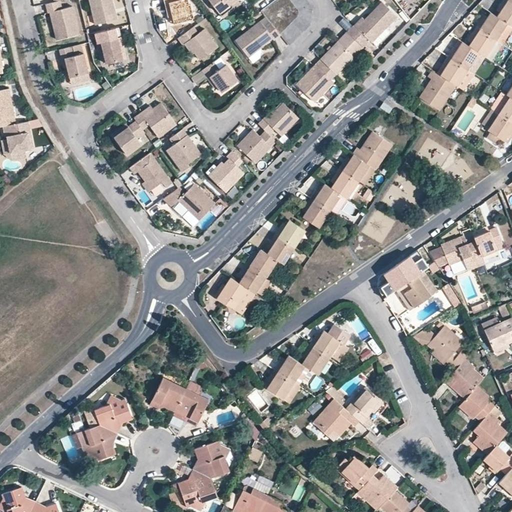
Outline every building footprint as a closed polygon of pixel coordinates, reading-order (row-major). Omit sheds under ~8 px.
[(61,0),(54,2),(45,4),(48,13),(50,12),(56,40),(79,34),(73,7),(63,9),(61,0)] [(110,11),(113,11),(110,0),(88,0),(94,25),(113,21),(110,11)] [(113,0),(115,9),(124,7),(122,0),(113,0)] [(169,12),(172,24),(188,20),(193,16),(190,5),(188,3),(187,0),(163,0),(164,3),(167,3),(169,12)] [(229,5),(233,10),(240,5),(236,0),(208,0),(218,13),(229,5)] [(288,0),(275,0),(263,12),(272,22),(276,18),(284,28),(301,13),(288,0)] [(502,9),(499,12),(496,17),(506,23),(511,27),(511,3),(507,0),(502,0),(498,6),(502,9)] [(332,80),(370,41),(372,43),(398,17),(383,3),(374,12),(374,15),(372,17),(371,15),(365,21),(363,18),(348,34),(348,33),(311,72),(313,74),(306,82),(304,79),(298,86),(315,102),(335,83),(332,80)] [(222,18),(233,10),(229,5),(218,13),(222,18)] [(484,21),(481,18),(475,27),(495,40),(506,23),(496,17),(489,13),(487,16),(484,21)] [(258,46),(259,48),(260,47),(272,38),(274,39),(280,34),(270,22),(264,26),(260,21),(235,41),(248,57),(257,50),(255,48),(258,46)] [(114,28),(122,60),(126,59),(118,27),(114,28)] [(185,43),(192,54),(198,61),(217,47),(204,28),(197,33),(193,27),(176,39),(181,46),(182,45),(185,43)] [(473,38),(471,42),(468,46),(478,53),(484,56),(495,40),(475,27),(469,36),(473,38)] [(105,64),(122,60),(114,28),(94,33),(96,44),(100,43),(105,64)] [(456,50),(452,48),(447,56),(467,70),(478,53),(468,46),(461,42),(459,46),(456,50)] [(190,56),(192,54),(185,43),(182,45),(190,56)] [(257,50),(248,57),(253,63),(260,58),(260,47),(259,48),(258,46),(255,48),(257,50)] [(58,50),(60,60),(64,59),(66,68),(68,78),(70,84),(89,79),(88,73),(83,53),(75,55),(72,47),(58,50)] [(445,68),(443,71),(440,76),(454,86),(456,87),(467,70),(447,56),(441,65),(445,68)] [(210,77),(217,86),(222,93),(237,81),(225,65),(218,70),(213,63),(201,71),(207,78),(207,79),(210,77)] [(207,78),(201,71),(191,78),(196,85),(207,78)] [(438,110),(454,86),(440,76),(431,71),(427,77),(432,80),(424,92),(423,91),(419,97),(438,110)] [(311,72),(304,79),(306,82),(313,74),(311,72)] [(214,88),(217,86),(210,77),(207,79),(214,88)] [(91,87),(89,79),(70,84),(71,91),(91,87)] [(0,125),(4,125),(16,123),(9,87),(0,89),(0,125)] [(490,108),(498,113),(509,96),(501,91),(490,108)] [(511,98),(509,96),(498,113),(511,122),(511,98)] [(477,100),(472,97),(467,105),(472,108),(477,100)] [(388,113),(391,108),(382,102),(380,107),(388,113)] [(143,116),(140,113),(133,118),(135,121),(141,129),(148,124),(157,137),(175,123),(160,103),(152,109),(143,116)] [(266,120),(263,118),(257,124),(265,131),(269,134),(274,129),(281,135),(298,117),(283,103),(276,110),(266,120)] [(150,106),(140,113),(143,116),(152,109),(150,106)] [(274,107),(263,118),(266,120),(276,110),(274,107)] [(488,128),(498,113),(490,108),(480,123),(488,128)] [(511,134),(511,122),(498,113),(488,128),(486,129),(489,131),(485,137),(496,144),(500,138),(503,140),(506,135),(508,132),(511,134)] [(16,123),(4,125),(7,136),(8,136),(12,152),(26,149),(35,148),(29,120),(16,123)] [(127,127),(113,137),(125,155),(140,144),(136,138),(144,132),(141,129),(135,121),(127,127)] [(110,134),(113,137),(127,127),(125,124),(110,134)] [(276,141),(269,134),(265,131),(260,136),(253,129),(237,146),(255,163),(276,141)] [(184,140),(187,137),(182,130),(170,140),(175,146),(167,152),(183,173),(190,168),(188,165),(200,156),(194,147),(191,149),(184,140)] [(354,154),(370,164),(377,169),(393,144),(374,131),(370,137),(371,138),(363,150),(358,146),(353,153),(354,154)] [(12,152),(8,136),(7,136),(1,137),(4,154),(13,160),(28,157),(26,149),(12,152)] [(194,147),(187,137),(184,140),(191,149),(194,147)] [(222,162),(208,176),(225,191),(244,172),(237,166),(242,161),(230,149),(225,154),(227,156),(222,162)] [(172,184),(149,153),(129,168),(134,175),(138,172),(146,182),(152,190),(159,184),(164,190),(172,184)] [(349,162),(345,160),(339,168),(359,181),(360,179),(370,164),(354,154),(351,158),(349,162)] [(206,174),(208,176),(222,162),(219,160),(206,174)] [(377,169),(370,164),(360,179),(367,183),(377,169)] [(342,194),(347,198),(359,181),(339,168),(333,177),(337,180),(335,183),(332,187),(342,194)] [(151,190),(152,190),(146,182),(142,185),(147,193),(151,190)] [(320,191),(317,189),(311,197),(331,210),(342,194),(332,187),(326,183),(323,187),(320,191)] [(155,196),(164,190),(159,184),(152,190),(151,190),(155,196)] [(185,207),(199,220),(215,204),(194,184),(185,193),(179,187),(163,198),(173,207),(179,201),(185,207)] [(226,193),(232,199),(239,192),(233,186),(226,193)] [(375,193),(368,189),(364,196),(370,200),(375,193)] [(337,214),(347,198),(342,194),(331,210),(337,214)] [(309,208),(307,212),(304,216),(320,227),(331,210),(311,197),(305,205),(309,208)] [(196,223),(199,220),(185,207),(182,209),(196,223)] [(285,229),(281,227),(276,235),(295,247),(306,231),(290,221),(287,225),(285,229)] [(471,231),(473,236),(490,229),(488,224),(471,231)] [(481,255),(497,249),(504,246),(496,227),(490,229),(473,236),(475,240),(481,255)] [(273,246),(271,250),(268,253),(278,260),(284,264),(295,247),(276,235),(270,244),(273,246)] [(481,255),(475,240),(466,242),(463,244),(460,236),(441,244),(442,246),(429,252),(435,261),(439,267),(462,258),(467,270),(484,263),(484,262),(481,255)] [(256,258),(252,255),(247,264),(266,276),(278,260),(268,253),(262,249),(259,254),(256,258)] [(500,255),(497,249),(481,255),(484,262),(500,255)] [(428,266),(417,250),(397,264),(408,280),(416,274),(428,266)] [(435,261),(429,265),(434,272),(439,268),(439,267),(435,261)] [(244,275),(242,279),(239,283),(250,289),(256,293),(266,276),(247,264),(241,273),(244,275)] [(408,280),(397,264),(383,273),(389,281),(378,288),(383,297),(395,289),(408,280)] [(414,306),(431,295),(416,274),(408,280),(395,289),(400,295),(405,292),(414,306)] [(273,281),(266,276),(256,293),(262,297),(273,281)] [(236,310),(250,289),(239,283),(232,277),(218,299),(236,310)] [(446,292),(453,302),(459,298),(452,288),(446,292)] [(242,314),(256,293),(250,289),(236,310),(242,314)] [(410,310),(414,306),(405,292),(400,295),(410,310)] [(476,304),(478,310),(497,302),(494,297),(476,304)] [(511,341),(511,316),(484,329),(493,349),(511,341)] [(435,348),(448,360),(458,370),(469,358),(470,357),(464,351),(460,357),(455,352),(463,342),(442,322),(438,326),(441,330),(438,334),(430,342),(435,348)] [(324,330),(320,334),(318,338),(314,335),(308,344),(329,357),(330,355),(340,341),(343,344),(350,334),(334,323),(327,333),(324,330)] [(427,346),(430,342),(438,334),(430,327),(417,335),(427,346)] [(348,347),(343,344),(340,341),(330,355),(339,361),(348,347)] [(329,357),(308,344),(303,353),(307,356),(304,359),(301,363),(304,365),(318,374),(329,357)] [(445,362),(448,360),(435,348),(433,351),(445,362)] [(370,351),(359,358),(363,364),(373,357),(370,351)] [(283,363),(279,360),(273,369),(293,382),(304,365),(301,363),(288,355),(285,359),(283,363)] [(481,385),(488,377),(478,369),(479,367),(469,358),(458,370),(447,383),(453,388),(457,384),(463,388),(459,393),(467,400),(481,385)] [(272,380),(269,383),(266,388),(283,398),(293,382),(273,369),(267,377),(272,380)] [(306,370),(299,383),(304,385),(310,372),(306,370)] [(160,401),(176,408),(186,387),(163,376),(149,404),(157,407),(160,401)] [(188,382),(186,387),(201,394),(203,389),(188,382)] [(300,386),(293,382),(283,398),(289,402),(300,386)] [(453,388),(459,393),(463,388),(457,384),(453,388)] [(479,417),(484,421),(496,408),(499,405),(493,400),(495,397),(481,385),(467,400),(462,407),(476,420),(479,417)] [(190,416),(187,422),(195,426),(209,398),(201,394),(186,387),(176,408),(190,416)] [(359,424),(367,431),(373,424),(369,421),(367,418),(374,410),(376,412),(383,405),(366,389),(346,412),(359,424)] [(335,402),(336,403),(339,399),(329,391),(325,394),(335,402)] [(109,403),(105,405),(94,409),(96,414),(86,418),(90,427),(99,424),(114,431),(117,424),(122,422),(131,419),(124,398),(120,399),(113,395),(109,403)] [(164,406),(174,412),(176,408),(160,401),(157,407),(164,406)] [(317,402),(309,409),(313,414),(321,407),(317,402)] [(347,426),(350,429),(353,431),(359,424),(346,412),(336,403),(335,402),(314,426),(333,443),(337,438),(340,441),(344,435),(341,432),(347,426)] [(176,408),(174,412),(184,416),(187,422),(190,416),(176,408)] [(484,443),(481,446),(491,455),(497,448),(509,434),(499,425),(501,423),(498,420),(503,414),(496,408),(484,421),(475,433),(480,438),(479,439),(484,443)] [(367,418),(369,421),(376,412),(374,410),(367,418)] [(274,426),(269,420),(261,425),(265,431),(274,426)] [(114,431),(117,433),(122,422),(117,424),(114,431)] [(90,445),(86,452),(94,456),(95,460),(115,453),(112,444),(110,440),(114,431),(99,424),(90,427),(84,429),(88,441),(90,445)] [(344,435),(350,429),(347,426),(341,432),(344,435)] [(224,455),(227,447),(220,443),(219,440),(194,449),(197,458),(199,463),(195,470),(211,477),(229,471),(225,460),(224,455)] [(253,448),(249,458),(257,462),(262,452),(253,448)] [(507,477),(511,471),(511,454),(509,458),(497,448),(491,455),(485,461),(498,473),(501,470),(507,477)] [(365,466),(368,462),(359,454),(353,461),(349,457),(338,469),(363,491),(377,475),(383,469),(378,464),(374,468),(371,472),(365,466)] [(374,468),(368,462),(365,466),(371,472),(374,468)] [(195,470),(192,469),(187,479),(191,477),(195,470)] [(191,477),(187,479),(177,483),(186,507),(190,506),(198,509),(201,501),(205,500),(217,496),(211,477),(195,470),(191,477)] [(391,471),(388,474),(397,483),(395,486),(400,490),(405,484),(391,471)] [(500,484),(511,494),(511,471),(507,477),(500,484)] [(397,483),(388,474),(383,480),(377,475),(363,491),(360,494),(380,511),(383,508),(396,493),(400,490),(395,486),(397,483)] [(240,511),(243,508),(250,511),(259,511),(268,494),(271,486),(256,480),(250,493),(242,489),(232,511),(234,511),(240,511)] [(475,489),(477,495),(485,487),(481,483),(475,489)] [(0,505),(6,508),(7,511),(30,511),(34,504),(26,500),(25,496),(22,486),(0,493),(2,498),(0,501),(0,505)] [(396,493),(383,508),(387,511),(410,511),(408,510),(411,506),(396,493)] [(286,511),(288,510),(280,507),(283,501),(268,494),(259,511),(286,511)] [(34,504),(36,501),(25,496),(26,500),(34,504)] [(58,511),(55,502),(46,505),(41,507),(34,504),(30,511),(58,511)]
